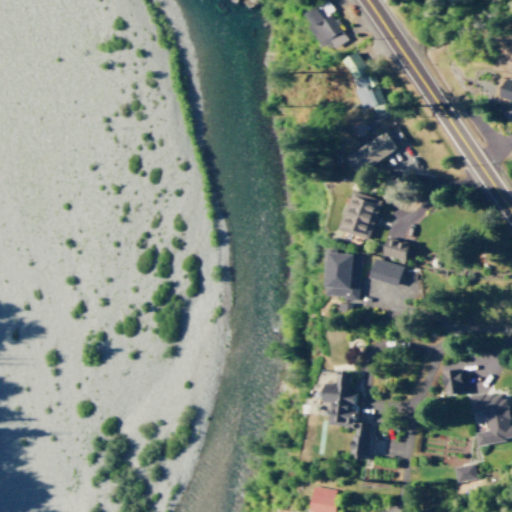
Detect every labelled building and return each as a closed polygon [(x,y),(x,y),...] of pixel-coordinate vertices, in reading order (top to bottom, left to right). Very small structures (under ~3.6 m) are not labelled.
[(301,16),(322,47),(330,41),(335,48),(347,40),(340,30),(342,29),(331,13),(322,19),(314,7),(301,16)] [(354,79),(367,70),(354,51),(340,60),(354,79)] [(511,103),(511,80),(503,77),(495,97),(511,103)] [(385,108),(376,86),(374,87),(373,84),(363,88),(373,113),(385,108)] [(343,156),(353,174),(394,151),(384,133),(343,156)] [(337,229),(367,239),(380,201),(350,191),(337,229)] [(379,255),(403,259),(406,241),(382,237),(379,255)] [(360,253),(325,251),(323,296),(358,297),(360,253)] [(400,264),(371,258),(367,278),(397,284),(400,264)] [(445,395),(463,389),(455,365),(437,371),(445,395)] [(368,422),(354,421),(356,386),(348,386),(348,373),(335,372),(334,384),(320,383),(319,401),(327,401),(326,423),(351,425),(349,454),(367,455),(368,422)] [(476,444),(511,437),(501,390),(466,397),(469,411),(482,409),(486,430),(473,432),(476,444)] [(475,477),(473,464),(452,467),(454,480),(475,477)] [(332,511),(334,488),(309,486),(306,511),(332,511)]
